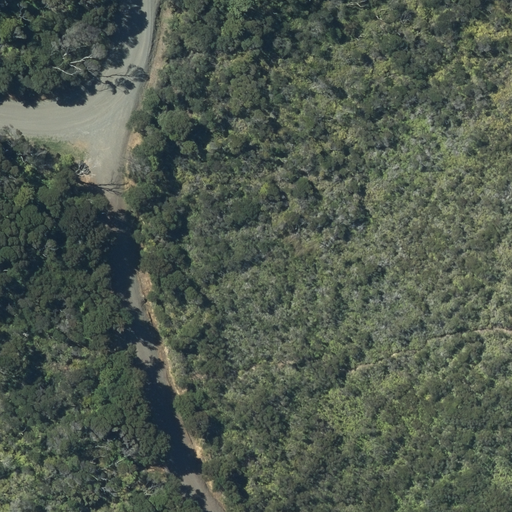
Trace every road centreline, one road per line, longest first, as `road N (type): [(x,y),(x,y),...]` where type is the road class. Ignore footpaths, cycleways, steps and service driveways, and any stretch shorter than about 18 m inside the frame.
road 1 (track): [(102,110),(122,297),(174,455),(204,511)]
road 2 (track): [(131,0),(131,51),(111,102),(72,122),(0,117)]
